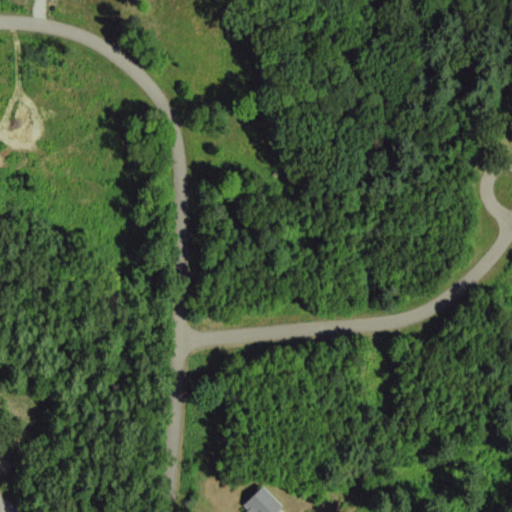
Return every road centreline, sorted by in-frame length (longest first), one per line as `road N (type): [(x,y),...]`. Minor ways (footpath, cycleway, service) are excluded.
road 1 (residential): [(0,503),(3,21),(102,42),(145,76),(174,125),(183,166),(165,511)]
road 2 (residential): [(174,337),(389,321),(424,310),(462,286),(507,232),(510,217)]
